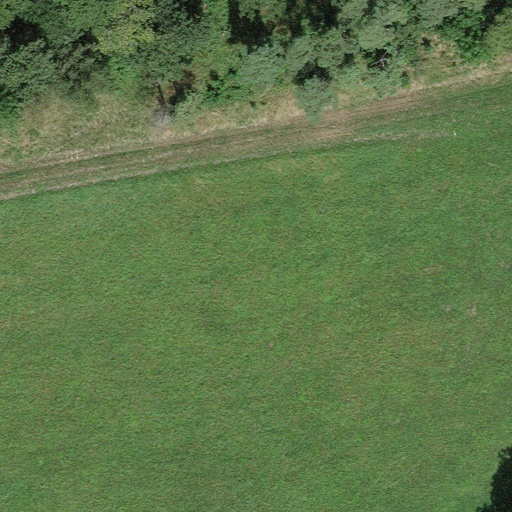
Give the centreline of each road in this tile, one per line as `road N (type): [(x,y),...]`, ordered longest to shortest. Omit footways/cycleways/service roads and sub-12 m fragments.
road 1 (track): [(0,178),(511,88)]
road 2 (track): [(39,170),(190,65),(302,0)]
